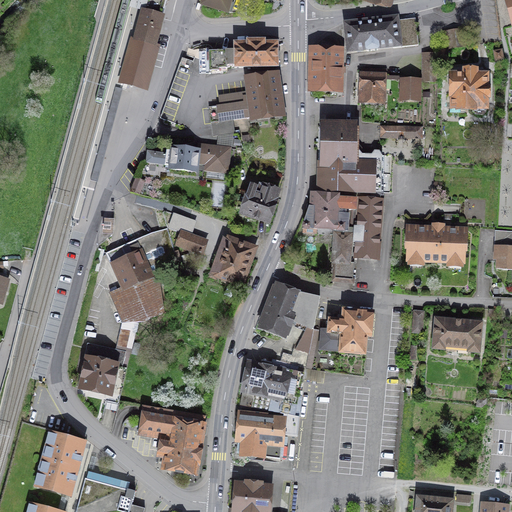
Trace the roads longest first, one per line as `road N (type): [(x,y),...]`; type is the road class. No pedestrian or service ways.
road 1 (residential): [(180,34),(150,126),(102,193),(56,368),(62,394),(94,430),(171,494),(216,503)]
road 2 (secondary): [(298,24),(296,192),(266,272)]
road 3 (secondary): [(266,272),(224,395),(219,467)]
road 4 (residential): [(368,483),(385,298)]
road 5 (residential): [(446,0),(298,24)]
road 6 (residential): [(266,272),(327,293),(385,298)]
